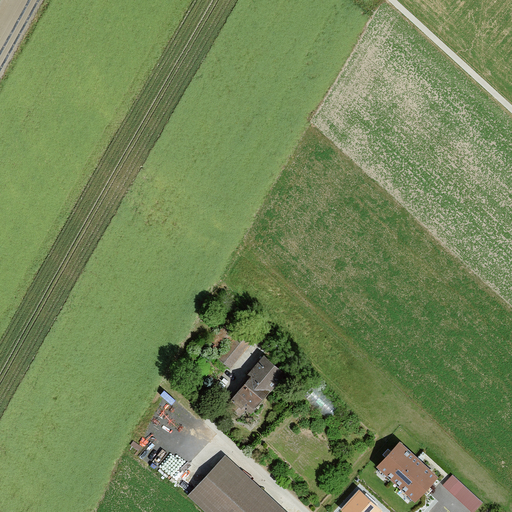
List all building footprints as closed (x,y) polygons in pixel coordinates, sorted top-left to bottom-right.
[(234,334),(223,325),(216,333),(227,343),(234,334)] [(231,369),(253,344),(239,332),(217,357),(231,369)] [(236,403),(248,413),(252,408),(256,411),(284,373),(266,359),(237,397),(239,399),(236,403)] [(438,477),(400,442),(376,468),(416,504),(438,477)] [(288,511),(228,456),(190,496),(207,511),(288,511)] [(452,475),(442,485),(471,511),(475,511),(483,503),(452,475)] [(379,511),(381,510),(360,491),(342,511),(379,511)]
